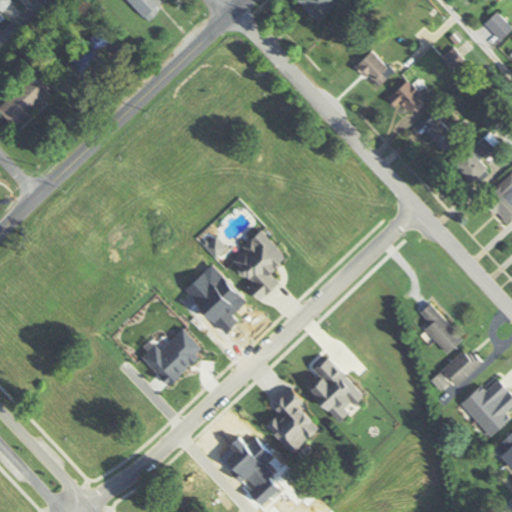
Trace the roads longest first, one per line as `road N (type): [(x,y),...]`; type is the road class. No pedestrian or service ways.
road 1 (residential): [(419,204),(177,433),(80,511)]
road 2 (residential): [(511,307),(221,0)]
road 3 (tertiary): [(0,229),(243,0)]
road 4 (residential): [(91,511),(0,410)]
